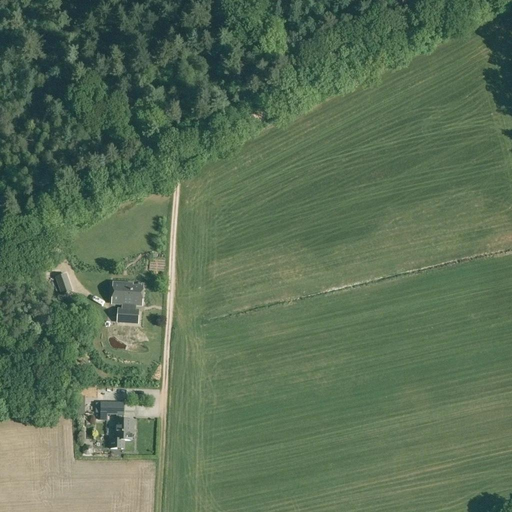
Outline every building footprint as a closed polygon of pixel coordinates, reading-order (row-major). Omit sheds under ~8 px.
[(132,287),(113,285),(111,302),(119,303),(119,304),(122,305),(122,310),(135,311),(136,304),(138,304),(138,306),(141,306),(142,289),(132,288),(132,287)] [(137,324),(138,312),(135,311),(122,310),(118,310),(117,322),(137,324)] [(110,449),(124,449),(124,441),(131,441),(131,434),(133,434),(134,421),(123,421),(124,403),(100,402),(101,421),(107,421),(107,415),(117,415),(117,421),(116,440),(111,440),(110,449)] [(141,416),(149,416),(150,407),(141,407),(141,416)] [(93,453),(93,449),(91,446),(86,446),(83,449),(83,453),(86,456),(91,456),(93,453)]
